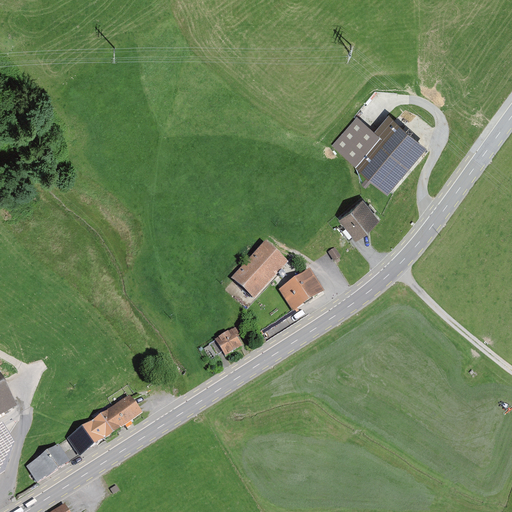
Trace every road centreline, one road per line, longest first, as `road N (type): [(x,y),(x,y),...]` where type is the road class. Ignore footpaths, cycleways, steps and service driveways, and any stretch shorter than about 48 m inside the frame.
road 1 (primary): [(511,117),(418,244),(352,305),(26,511)]
road 2 (track): [(396,269),(511,370)]
